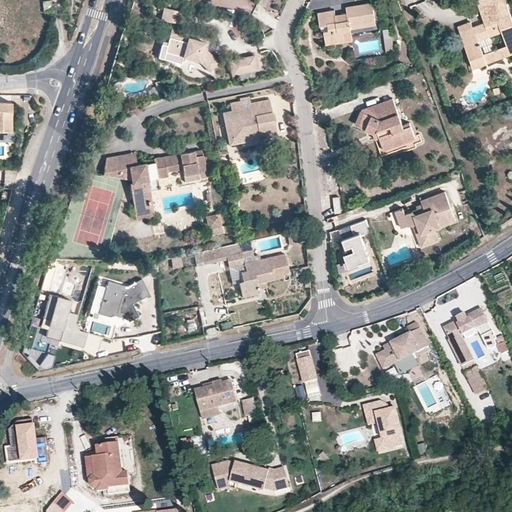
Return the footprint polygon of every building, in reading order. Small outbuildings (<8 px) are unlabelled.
[(503,0),(479,9),(484,23),(474,27),(461,32),(471,59),(484,53),(480,40),(503,31),(507,45),(511,43),(511,20),(504,0),(503,0)] [(503,0),(480,0),(476,2),(479,9),(503,0)] [(346,7),(346,12),(334,14),(333,9),(316,12),(319,25),(321,24),(326,24),(329,41),(343,39),(342,30),(349,29),(348,25),(373,21),(370,3),(346,7)] [(253,14),(272,27),(278,18),(259,6),(253,14)] [(165,7),(161,20),(181,26),(185,13),(165,7)] [(373,25),(373,21),(348,25),(349,29),(353,28),(373,25)] [(474,27),(472,22),(459,27),(461,32),(474,27)] [(349,29),(342,30),(343,39),(350,38),(350,35),(349,29)] [(207,46),(190,41),(189,46),(169,41),(167,49),(177,51),(175,58),(201,65),(211,74),(221,64),(212,56),(210,58),(205,54),(206,50),(207,46)] [(471,59),(474,67),(511,53),(511,43),(507,45),(484,53),(471,59)] [(175,58),(177,51),(167,49),(165,56),(175,58)] [(256,57),(230,62),(231,62),(233,77),(259,72),(256,57)] [(273,112),(270,100),(251,104),(250,97),(241,99),(242,101),(230,104),(233,117),(228,118),(225,122),(226,128),(227,127),(230,137),(238,138),(242,132),(257,133),(266,138),(278,136),(275,125),(269,122),(270,116),(273,112)] [(408,121),(402,123),(392,97),(361,108),(354,124),(372,132),(377,131),(380,138),(384,148),(415,137),(414,135),(408,121)] [(0,134),(13,135),(13,104),(0,104),(0,134)] [(228,138),(229,146),(266,138),(257,133),(242,132),(238,138),(230,137),(228,138)] [(205,171),(201,150),(153,158),(153,161),(137,164),(129,166),(129,168),(119,170),(116,155),(106,156),(102,173),(129,178),(137,219),(155,215),(154,208),(152,208),(149,190),(151,190),(146,168),(154,167),(156,177),(166,175),(166,171),(181,168),(182,175),(205,171)] [(119,170),(129,168),(129,166),(137,164),(135,151),(116,155),(119,170)] [(420,202),(421,206),(423,210),(417,212),(416,211),(405,214),(403,209),(400,210),(406,227),(413,227),(416,225),(424,247),(438,242),(434,230),(455,223),(445,194),(444,193),(420,202)] [(400,210),(394,212),(401,229),(406,227),(400,210)] [(209,229),(222,226),(219,213),(207,216),(209,229)] [(365,220),(350,225),(353,234),(342,239),(345,248),(352,245),(353,250),(343,254),(348,267),(369,259),(360,235),(370,231),(365,220)] [(416,225),(413,227),(420,248),(424,247),(416,225)] [(288,242),(288,244),(305,240),(304,228),(286,232),(288,242)] [(239,243),(235,243),(181,256),(185,270),(227,260),(228,267),(243,263),(244,263),(241,252),(239,243)] [(255,261),(253,249),(241,252),(244,263),(255,261)] [(287,266),(284,254),(255,261),(244,263),(243,263),(245,271),(240,273),(242,281),(238,282),(242,297),(259,293),(258,288),(257,283),(265,282),(283,277),(283,275),(285,274),(286,273),(287,271),(287,269),(287,266)] [(167,259),(157,261),(158,276),(171,273),(167,259)] [(127,286),(126,290),(119,288),(120,284),(108,281),(99,313),(111,317),(118,315),(125,317),(129,321),(138,317),(132,303),(149,295),(142,279),(127,286)] [(72,300),(50,294),(44,318),(51,321),(47,337),(85,347),(89,333),(81,331),(77,324),(79,314),(69,312),(72,300)] [(492,331),(481,311),(444,330),(448,339),(447,340),(460,367),(472,360),(460,336),(462,335),(463,337),(467,338),(472,335),(474,332),(473,329),(476,328),(487,348),(489,347),(490,350),(491,350),(494,348),(493,345),(495,344),(493,340),(496,339),(492,331)] [(418,329),(416,323),(406,328),(409,333),(418,329)] [(390,343),(382,347),(384,350),(374,355),(381,369),(393,364),(398,375),(418,365),(413,354),(427,347),(418,329),(409,333),(393,341),(395,344),(391,346),(390,343)] [(365,337),(357,340),(360,349),(369,346),(365,337)] [(505,342),(498,345),(501,354),(508,351),(505,342)] [(295,353),(287,355),(292,383),(300,381),(295,353)] [(317,379),(311,357),(298,360),(304,383),(317,379)] [(475,366),(472,360),(460,367),(463,372),(475,366)] [(477,370),(465,375),(476,398),(488,393),(477,370)] [(200,411),(219,407),(237,402),(232,380),(224,382),(224,380),(214,382),(215,385),(203,388),(195,390),(200,411)] [(255,398),(243,401),(247,415),(249,415),(253,429),(262,427),(255,398)] [(400,434),(395,408),(388,409),(383,411),(380,401),(376,402),(378,408),(374,409),(378,423),(377,423),(381,438),(374,440),(376,451),(396,446),(395,443),(400,442),(398,435),(400,434)] [(387,406),(380,401),(383,411),(388,409),(387,406)] [(378,423),(374,409),(378,408),(376,402),(363,405),(368,425),(370,424),(377,423),(378,423)] [(200,411),(202,418),(220,414),(219,407),(200,411)] [(312,421),(321,420),(320,411),(312,411),(312,421)] [(43,462),(37,427),(19,430),(25,465),(43,462)] [(97,447),(98,452),(98,457),(87,458),(90,486),(94,489),(96,489),(96,492),(112,489),(113,494),(130,492),(129,485),(128,473),(122,473),(119,444),(118,438),(106,439),(107,446),(97,447)] [(269,470),(235,462),(234,466),(226,464),(225,462),(212,466),(216,482),(224,480),(264,490),(265,488),(275,490),(278,484),(287,482),(284,467),(275,469),(273,474),(268,473),(269,470)] [(228,488),(224,480),(216,482),(218,490),(228,488)] [(287,482),(278,484),(275,490),(289,487),(287,482)] [(63,511),(73,501),(61,491),(46,509),(46,511),(63,511)]
